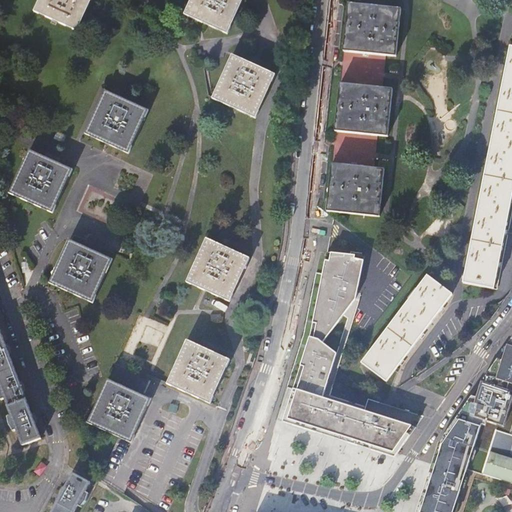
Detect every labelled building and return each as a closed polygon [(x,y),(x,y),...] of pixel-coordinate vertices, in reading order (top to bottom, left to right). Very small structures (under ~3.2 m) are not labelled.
[(77,31),(91,0),(38,0),(34,11),(77,31)] [(227,35),(242,0),(189,0),(183,15),(227,35)] [(344,52),(396,58),(401,11),(349,5),(344,52)] [(511,47),(510,47),(463,283),(493,289),(511,197),(511,47)] [(255,120),(275,76),(232,56),(211,100),(255,120)] [(335,131),(387,137),(393,90),(340,85),(335,131)] [(127,156),(147,111),(104,92),(83,137),(127,156)] [(52,214),(72,170),(29,150),(8,195),(52,214)] [(326,212),(378,218),(384,171),(331,166),(326,212)] [(227,302),(247,258),(204,239),(184,282),(227,302)] [(93,304),(113,261),(98,254),(84,248),(69,241),(49,285),(93,304)] [(329,260),(326,258),(309,336),(293,387),(323,397),(336,353),(322,341),(356,298),(364,259),(355,257),(355,254),(331,251),(329,260)] [(386,381),(451,294),(427,275),(361,362),(386,381)] [(22,444),(39,437),(0,331),(0,396),(2,399),(5,398),(11,414),(8,415),(9,423),(13,431),(17,429),(22,444)] [(511,336),(437,444),(415,511),(451,511),(465,470),(497,480),(509,435),(511,425),(511,336)] [(209,404),(229,360),(186,341),(166,384),(209,404)] [(132,444),(151,400),(108,380),(88,424),(132,444)] [(416,427),(293,387),(282,421),(395,457),(416,427)] [(328,394),(327,398),(369,409),(368,411),(412,422),(415,411),(369,398),(368,405),(328,394)] [(511,435),(509,435),(497,480),(511,484),(511,435)] [(72,511),(75,506),(79,507),(85,501),(86,493),(83,491),(88,481),(72,473),(51,511),(72,511)]
